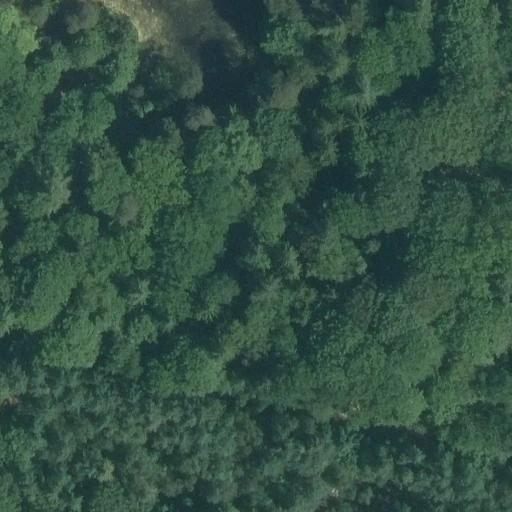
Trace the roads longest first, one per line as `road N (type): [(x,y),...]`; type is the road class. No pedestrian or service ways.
road 1 (track): [(0,338),(511,461)]
road 2 (track): [(511,249),(467,450)]
